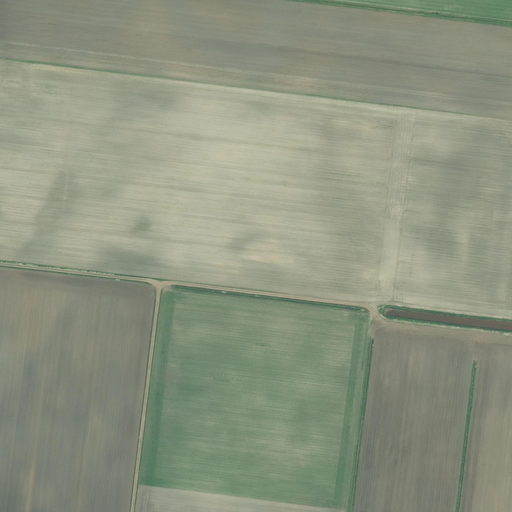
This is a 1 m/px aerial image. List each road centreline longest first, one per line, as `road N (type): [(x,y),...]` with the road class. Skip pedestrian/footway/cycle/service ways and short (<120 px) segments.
road 1 (track): [(0,264),(364,306)]
road 2 (track): [(158,283),(132,511)]
